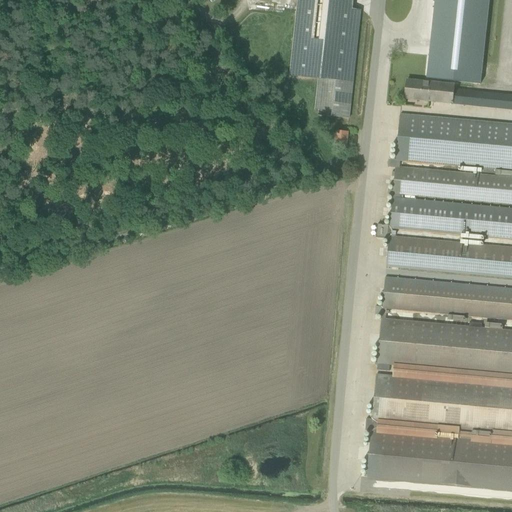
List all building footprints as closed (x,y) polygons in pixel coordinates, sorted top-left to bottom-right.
[(297,0),(290,76),(314,78),(318,79),(315,110),(319,111),(318,115),(349,118),(361,10),(332,7),(332,0),(297,0)] [(435,0),(427,78),(480,84),(489,0),(435,0)] [(455,85),(417,81),(407,80),(405,99),(453,103),(455,85)] [(455,105),(511,110),(511,94),(457,89),(455,105)] [(511,125),(399,115),(395,160),(390,159),(389,167),(395,167),(401,168),(401,160),(511,170),(511,125)] [(335,145),(347,146),(348,132),(336,131),(336,133),(334,133),(334,136),(336,136),(335,145)] [(398,231),(397,230),(397,229),(511,239),(511,209),(403,199),(403,195),(511,204),(511,177),(401,168),(395,167),(390,226),(382,226),(381,237),(389,238),(386,266),(511,277),(511,247),(398,237),(398,231)] [(511,330),(481,328),(482,323),(469,322),(469,327),(386,319),(386,313),(389,313),(389,311),(387,310),(387,308),(397,309),(511,318),(511,289),(395,279),(385,278),(383,307),(376,306),(376,315),(382,315),(377,363),(375,362),(374,365),(377,365),(377,370),(389,371),(390,364),(511,375),(511,330)] [(371,431),(377,431),(378,420),(459,428),(459,432),(472,433),(472,429),(511,432),(511,387),(376,375),(372,419),(366,418),(365,430),(371,431)] [(458,439),(377,431),(371,431),(367,478),(511,491),(511,443),(471,440),(471,437),(459,435),(458,439)]
